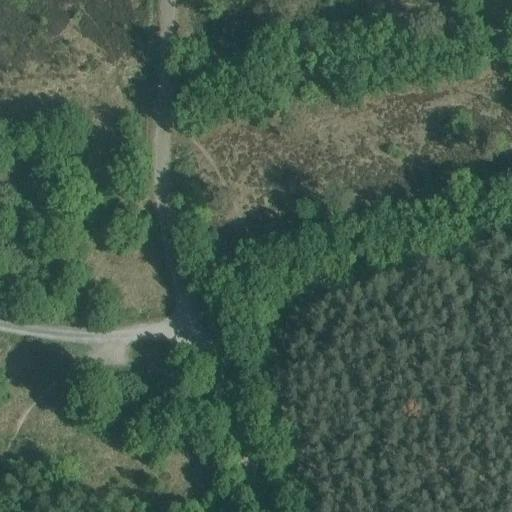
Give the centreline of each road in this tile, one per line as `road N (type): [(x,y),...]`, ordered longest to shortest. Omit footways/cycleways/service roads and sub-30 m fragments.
road 1 (unclassified): [(259,511),(164,221),(167,0)]
road 2 (track): [(0,322),(75,331),(195,323)]
